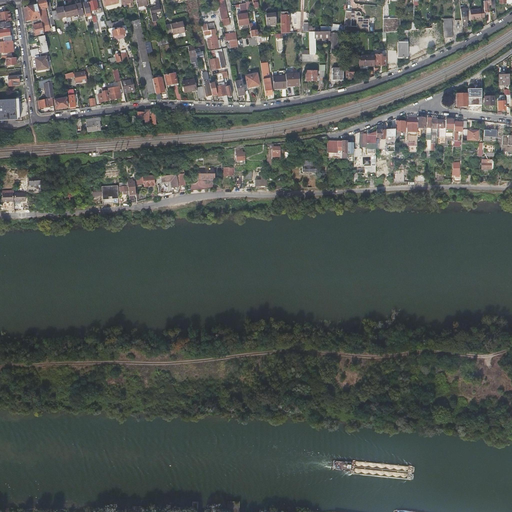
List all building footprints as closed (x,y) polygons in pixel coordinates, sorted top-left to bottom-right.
[(47,7),(45,0),(35,0),(37,4),(38,9),(40,17),(40,19),(41,23),(42,25),(48,23),(44,7),(47,7)] [(88,1),(87,0),(83,0),(84,2),(83,3),(86,16),(85,16),(87,25),(90,24),(88,18),(92,17),(90,10),(89,6),(88,1)] [(103,11),(100,0),(93,0),(88,1),(89,6),(90,10),(98,8),(99,13),(103,11)] [(120,0),(116,0),(118,3),(105,5),(106,8),(108,9),(122,6),(121,5),(120,0)] [(216,0),(217,6),(218,8),(224,7),(222,0),(218,0),(219,0),(218,0),(216,0)] [(38,9),(37,4),(27,6),(29,15),(30,20),(40,17),(38,9)] [(75,4),(64,7),(66,16),(66,17),(67,22),(71,21),(70,16),(78,14),(75,4)] [(64,7),(63,6),(62,5),(59,6),(59,7),(55,8),(56,9),(51,10),(53,19),(66,16),(64,7)] [(27,6),(21,7),(23,16),(29,15),(27,6)] [(217,6),(203,9),(201,9),(202,15),(219,12),(217,6)] [(149,9),(155,33),(158,33),(155,21),(156,21),(155,14),(154,14),(153,12),(159,11),(159,7),(149,9)] [(227,18),(224,7),(218,8),(219,12),(220,19),(227,18)] [(470,10),(471,20),(481,18),(485,17),(484,12),(484,9),(480,9),(470,10)] [(249,24),(247,10),(242,10),(243,13),(240,14),(236,14),(238,26),(249,24)] [(0,21),(8,21),(10,20),(9,12),(0,12),(0,21)] [(345,16),(344,33),(349,33),(355,34),(358,34),(367,33),(367,27),(369,26),(368,25),(368,20),(362,19),(362,17),(360,17),(361,14),(360,14),(360,13),(359,12),(358,12),(355,12),(355,14),(351,14),(351,16),(345,16)] [(280,14),(281,34),(282,33),(293,32),(293,28),(289,28),(289,21),(290,21),(290,19),(289,19),(289,15),(287,15),(287,14),(280,14)] [(383,18),(383,32),(386,31),(397,30),(400,30),(400,18),(383,18)] [(44,32),(42,25),(41,23),(40,19),(32,21),(33,25),(35,34),(44,32)] [(156,92),(153,79),(145,42),(140,19),(133,21),(149,94),(156,92)] [(126,24),(125,20),(122,21),(111,23),(110,21),(106,22),(108,29),(126,24)] [(443,20),(443,22),(444,39),(452,39),(450,20),(443,20)] [(182,21),(165,25),(167,35),(184,32),(182,21)] [(214,22),(202,24),(204,36),(208,35),(210,48),(221,47),(220,39),(217,39),(214,22)] [(124,28),(111,31),(113,36),(125,33),(124,28)] [(322,39),(330,39),(330,31),(320,31),(309,31),(310,54),(315,54),(315,38),(322,38),(322,39)] [(338,53),(338,32),(332,32),(330,31),(330,39),(330,53),(338,53)] [(235,32),(224,34),(225,41),(237,39),(235,32)] [(48,51),(44,35),(38,36),(42,53),(48,51)] [(251,37),(249,37),(250,45),(257,44),(256,36),(251,37)] [(10,41),(0,41),(0,52),(11,51),(10,41)] [(408,43),(398,44),(398,56),(408,56),(408,46),(408,43)] [(194,44),(187,46),(190,57),(196,56),(195,50),(194,44)] [(408,46),(408,56),(411,56),(416,56),(416,46),(410,46),(408,46)] [(216,58),(209,59),(212,69),(225,66),(221,48),(214,50),(216,58)] [(41,57),(36,57),(38,70),(48,69),(46,56),(48,56),(48,52),(40,53),(41,57)] [(126,52),(114,55),(117,63),(128,60),(126,52)] [(362,52),(359,52),(359,65),(374,65),(374,55),(362,55),(362,52)] [(396,52),(387,52),(387,64),(395,64),(395,61),(396,61),(396,52)] [(386,65),(386,57),(382,57),(382,54),(375,54),(376,65),(386,65)] [(15,57),(5,58),(6,65),(15,64),(15,57)] [(262,60),(260,60),(265,95),(272,94),(270,82),(266,82),(266,81),(268,81),(267,71),(266,66),(265,66),(265,62),(263,63),(262,60)] [(343,80),(343,68),(331,68),(331,80),(343,80)] [(306,74),(305,74),(305,81),(317,81),(317,70),(306,70),(306,74)] [(85,72),(74,73),(76,82),(86,81),(85,72)] [(164,75),(166,85),(178,82),(176,72),(164,75)] [(257,73),(244,75),(247,87),(259,85),(257,73)] [(286,86),(300,85),(299,73),(285,74),(285,75),(286,86)] [(509,84),(509,74),(499,75),(499,78),(500,78),(501,85),(509,84)] [(10,86),(20,85),(20,80),(19,75),(9,76),(10,86)] [(272,76),(273,88),(286,87),(286,86),(285,75),(272,76)] [(156,92),(156,93),(164,91),(161,77),(153,79),(156,92)] [(53,97),(51,78),(39,81),(40,87),(45,87),(47,98),(52,97),(53,97)] [(121,81),(123,93),(135,91),(132,78),(121,81)] [(185,92),(197,89),(196,87),(194,78),(182,81),(185,92)] [(212,94),(209,83),(209,80),(203,81),(206,95),(212,94)] [(242,80),(234,81),(237,95),(245,93),(242,80)] [(107,87),(106,82),(100,84),(102,94),(98,94),(100,102),(109,100),(106,87),(107,87)] [(224,85),(215,86),(217,93),(217,96),(222,95),(223,99),(224,100),(224,101),(228,101),(227,94),(226,94),(224,85)] [(108,88),(110,100),(121,98),(120,91),(119,86),(108,88)] [(197,89),(198,97),(205,96),(203,86),(196,87),(197,89)] [(468,106),(468,93),(456,93),(456,106),(466,106),(468,106)] [(494,96),(485,96),(485,105),(494,104),(494,96)] [(53,104),(52,97),(47,98),(38,100),(39,108),(51,106),(50,104),(53,104)] [(66,97),(54,99),(56,108),(68,106),(66,97)] [(0,120),(17,120),(16,99),(0,99),(0,120)] [(407,127),(418,127),(418,117),(407,117),(407,127)] [(443,120),(437,120),(437,128),(443,128),(446,128),(446,120),(443,120)] [(406,121),(396,121),(395,131),(405,131),(406,121)] [(86,123),(87,131),(97,130),(96,122),(86,123)] [(462,122),(455,122),(454,131),(453,146),(460,147),(460,141),(457,141),(457,134),(456,134),(456,131),(462,131),(462,122)] [(385,130),(376,129),(376,131),(376,137),(378,137),(380,137),(380,138),(385,138),(385,130)] [(479,130),(463,129),(463,140),(478,141),(479,130)] [(496,141),(497,131),(485,130),(484,141),(496,141)] [(367,147),(367,152),(367,151),(376,152),(376,137),(376,131),(367,134),(367,147)] [(407,141),(417,141),(417,135),(417,132),(416,132),(415,135),(407,135),(407,141)] [(511,136),(504,135),(502,151),(511,152),(511,136)] [(327,153),(348,153),(348,143),(348,141),(327,141),(327,153)] [(273,146),(272,146),(272,149),(272,156),(272,158),(272,161),(279,161),(279,156),(280,156),(280,146),(273,146)] [(244,160),(245,153),(242,153),(242,150),(235,150),(235,160),(244,160)] [(493,169),(495,153),(493,153),(491,153),(491,154),(493,154),(493,155),(489,155),(489,156),(488,156),(487,157),(489,157),(489,159),(486,159),(486,157),(482,157),(482,163),(481,168),(483,168),(491,169),(493,169)] [(376,156),(354,157),(354,167),(376,166),(376,156)] [(314,160),(304,160),(303,166),(303,172),(315,172),(315,166),(315,160),(314,160)] [(453,176),(453,181),(461,181),(461,176),(459,176),(459,163),(453,163),(452,173),(455,174),(455,176),(453,176)] [(210,178),(210,167),(199,167),(199,178),(210,178)] [(224,167),(223,176),(233,176),(233,167),(224,167)] [(178,187),(179,191),(186,191),(184,169),(178,169),(178,173),(180,174),(181,187),(178,187)] [(394,169),(394,181),(404,181),(404,169),(394,169)] [(267,185),(267,170),(261,170),(261,174),(258,174),(258,176),(261,176),(261,179),(255,179),(255,185),(267,185)] [(40,174),(29,175),(29,183),(41,182),(40,174)] [(173,187),(178,186),(177,174),(161,175),(162,180),(172,179),(173,187)] [(153,175),(143,176),(144,181),(144,186),(154,185),(153,175)] [(135,195),(134,180),(133,180),(132,176),(127,176),(128,185),(129,190),(129,193),(129,196),(135,195)] [(190,191),(200,190),(203,190),(207,189),(207,185),(203,182),(198,182),(196,184),(190,184),(190,191)] [(178,186),(173,187),(158,188),(158,196),(177,194),(179,193),(179,191),(178,187),(178,186)] [(101,187),(91,187),(91,197),(102,197),(101,187)] [(68,192),(62,193),(63,201),(70,199),(70,197),(74,196),(72,188),(68,190),(68,192)] [(26,191),(15,192),(16,200),(19,199),(21,199),(21,200),(27,199),(26,191)] [(136,191),(137,200),(145,198),(145,191),(136,191)] [(14,192),(3,193),(3,201),(9,201),(9,200),(14,200),(14,192)]
